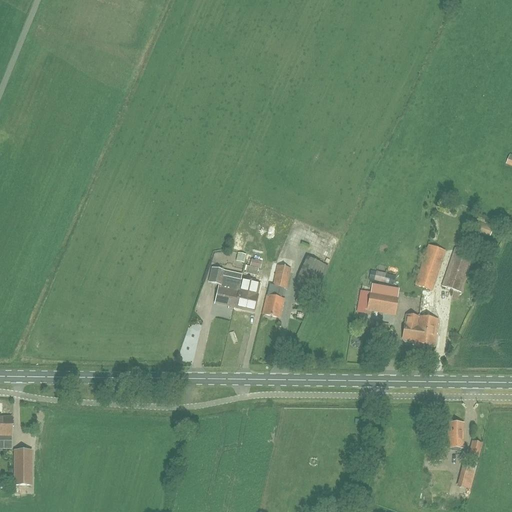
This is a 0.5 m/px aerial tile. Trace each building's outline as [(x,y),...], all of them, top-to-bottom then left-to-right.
[(489,238),(493,227),(478,222),(474,232),(489,238)] [(432,291),(445,252),(428,246),(414,285),(432,291)] [(461,294),(474,256),(454,249),(441,287),(461,294)] [(310,258),(301,278),(322,287),(330,267),(310,258)] [(277,266),(273,285),(279,287),(283,288),(286,289),(290,269),(277,266)] [(247,267),(246,274),(256,276),(258,270),(247,267)] [(212,269),(209,283),(219,285),(219,288),(218,288),(215,304),(234,308),(237,292),(240,281),(241,276),(232,274),(231,279),(222,277),(224,272),(212,269)] [(237,292),(234,308),(254,313),(258,297),(257,297),(260,285),(240,281),(237,292)] [(269,284),(262,314),(279,318),(284,300),(280,299),(277,298),(279,287),(273,285),(269,284)] [(370,294),(367,311),(394,315),(397,298),(370,294)] [(422,296),(421,314),(434,315),(435,297),(422,296)] [(417,324),(418,318),(406,316),(402,340),(414,341),(415,336),(421,337),(421,334),(423,334),(424,325),(417,324)] [(437,321),(418,318),(417,324),(424,325),(423,334),(421,334),(421,337),(415,336),(414,341),(414,344),(434,346),(437,321)] [(388,326),(376,324),(375,329),(370,328),(369,334),(387,337),(388,331),(387,331),(388,326)] [(0,441),(10,442),(11,419),(0,418),(0,441)] [(462,449),(463,424),(448,424),(448,449),(462,449)] [(471,442),(467,460),(477,462),(481,444),(471,442)] [(443,462),(443,448),(431,448),(431,455),(428,455),(428,462),(443,462)] [(14,450),(14,486),(32,486),(32,450),(14,450)]
